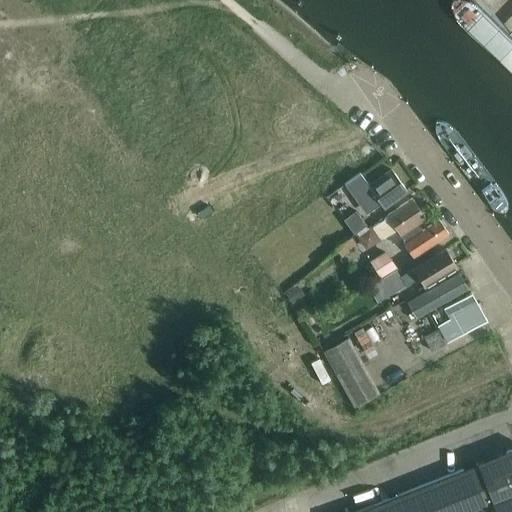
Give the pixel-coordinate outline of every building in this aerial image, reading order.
[(391,169),(368,186),(383,207),(406,190),(391,169)] [(412,197),(395,209),(386,215),(387,216),(359,234),(367,246),(379,238),(383,238),(387,235),(392,242),(401,236),(404,242),(422,230),(417,222),(425,217),(412,197)] [(353,234),(356,232),(365,225),(354,210),(343,219),(353,234)] [(412,256),(431,244),(448,232),(439,219),(422,230),(404,242),(403,242),(412,256)] [(340,255),(355,245),(349,236),(334,246),(340,255)] [(445,247),(399,275),(404,283),(405,285),(419,277),(424,285),(456,265),(445,247)] [(385,275),(386,274),(395,268),(384,252),(370,260),(380,278),(385,275)] [(386,274),(385,275),(394,290),(404,283),(399,275),(395,268),(386,274)] [(415,317),(467,287),(459,271),(406,301),(415,317)] [(459,335),(469,329),(487,320),(471,292),(444,307),(459,335)] [(355,405),(380,391),(349,336),(324,350),(355,405)] [(511,511),(511,448),(352,511),(511,511)]
